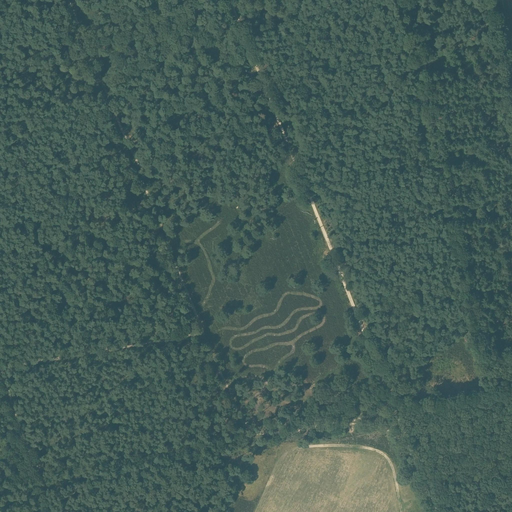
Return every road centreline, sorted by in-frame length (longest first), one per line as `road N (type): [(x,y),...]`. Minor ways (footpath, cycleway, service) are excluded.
road 1 (track): [(395,411),(228,0)]
road 2 (track): [(4,367),(199,327)]
road 3 (track): [(306,446),(384,454),(401,511)]
